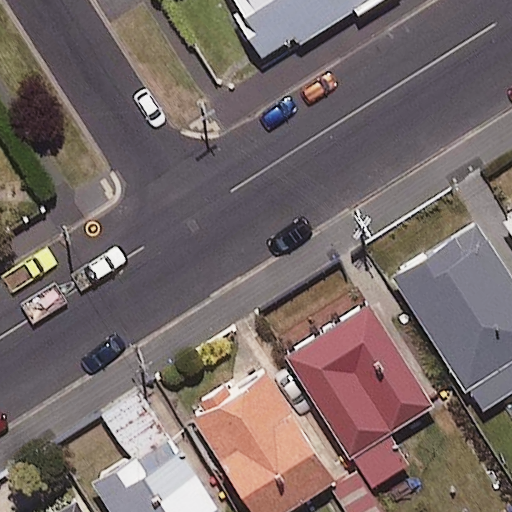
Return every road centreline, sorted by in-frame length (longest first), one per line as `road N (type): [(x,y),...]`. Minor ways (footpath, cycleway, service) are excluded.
road 1 (tertiary): [(188,217),(511,12)]
road 2 (residential): [(49,0),(188,217)]
road 3 (tertiary): [(0,336),(188,217)]
